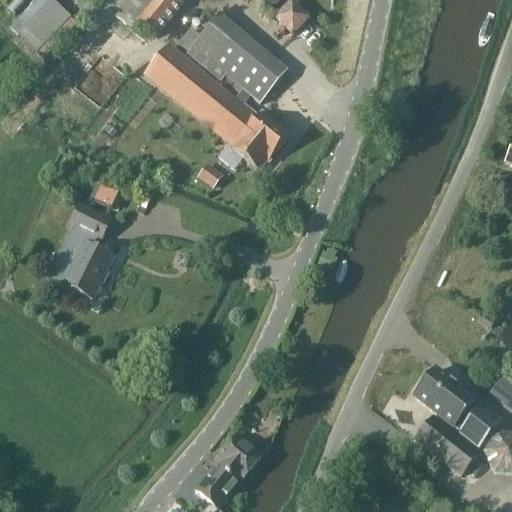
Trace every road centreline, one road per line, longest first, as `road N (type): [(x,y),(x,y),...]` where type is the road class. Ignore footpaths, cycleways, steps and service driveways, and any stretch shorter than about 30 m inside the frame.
road 1 (tertiary): [(385,0),(355,124),(255,368),(147,511)]
road 2 (unclassified): [(305,511),(511,45)]
road 3 (track): [(116,0),(43,122),(69,154),(157,213),(301,267)]
road 4 (track): [(497,511),(345,415)]
